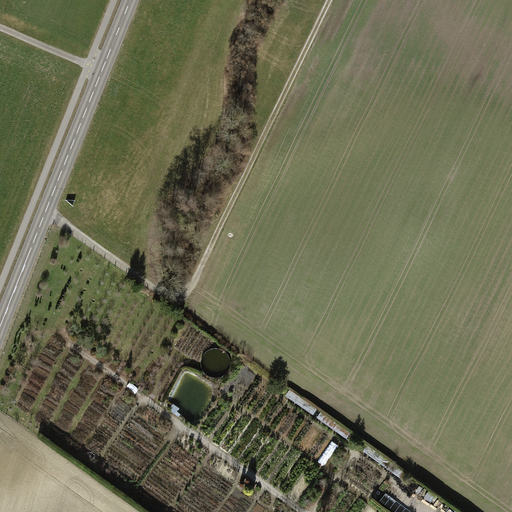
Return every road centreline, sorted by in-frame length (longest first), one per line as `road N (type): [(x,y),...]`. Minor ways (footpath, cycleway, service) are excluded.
road 1 (track): [(46,211),(172,297),(185,295),(331,0)]
road 2 (tertiary): [(130,0),(0,330)]
